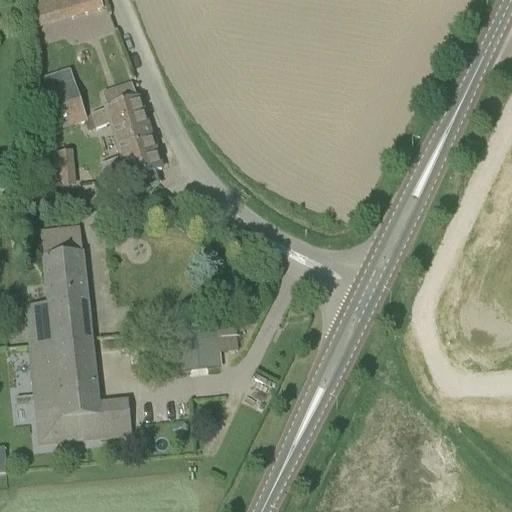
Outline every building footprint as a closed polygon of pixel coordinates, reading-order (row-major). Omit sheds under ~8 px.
[(64,0),(71,21),(103,12),(98,0),(64,0)] [(74,90),(46,99),(43,100),(54,135),(84,125),(82,119),(83,119),(74,90)] [(138,102),(106,113),(90,118),(84,125),(88,136),(95,133),(111,128),(112,132),(114,140),(147,129),(138,102)] [(114,140),(128,183),(161,173),(147,129),(114,140)] [(74,155),(53,156),(53,189),(74,189),(74,155)] [(490,226),(511,235),(511,208),(501,203),(490,226)] [(511,235),(490,226),(480,249),(506,260),(501,271),(511,276),(511,235)] [(26,310),(30,350),(92,343),(82,256),(42,261),(47,308),(26,310)] [(511,315),(487,318),(492,359),(511,356),(511,315)] [(487,318),(461,321),(466,362),(492,359),(487,318)] [(184,333),(189,375),(221,371),(219,356),(237,354),(234,327),(184,333)] [(101,438),(99,406),(92,343),(30,350),(40,444),(101,438)]
